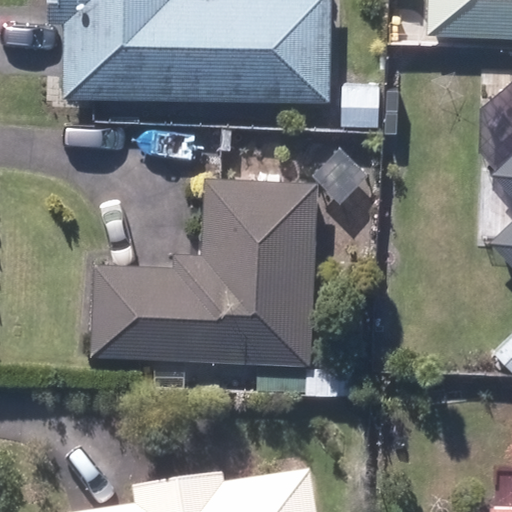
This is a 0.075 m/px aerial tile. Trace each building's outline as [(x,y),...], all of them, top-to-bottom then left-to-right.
[(62,56),(61,94),(324,99),(326,0),(45,0),(45,18),(62,19),(62,56)] [(511,0),(426,0),(425,31),(511,34),(511,0)] [(380,82),(338,81),(337,123),(378,125),(380,82)] [(511,216),(487,240),(511,266),(511,151),(491,171),(511,193),(511,216)] [(307,360),(314,180),(204,176),(201,252),(172,251),(172,265),(149,264),(94,262),(91,352),(307,360)] [(98,511),(312,511),(307,474),(219,487),(218,476),(131,489),(134,507),(110,510),(98,511)]
